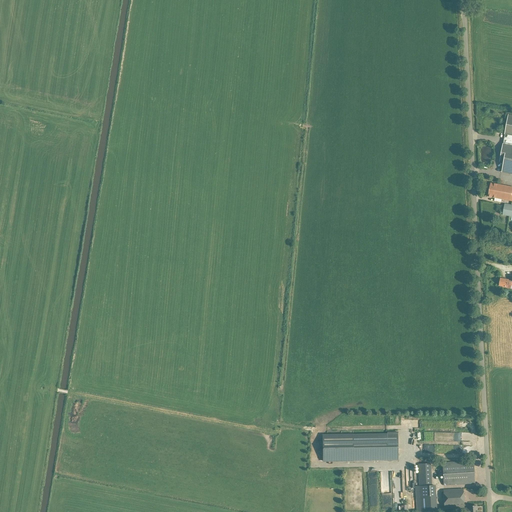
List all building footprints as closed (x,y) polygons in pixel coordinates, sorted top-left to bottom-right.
[(505,134),(503,144),(511,145),(511,115),(509,115),(506,130),(505,134)] [(503,144),(500,161),(504,162),(502,172),(511,173),(511,145),(503,144)] [(488,197),(497,198),(500,185),(491,183),(488,197)] [(511,187),(500,185),(497,198),(511,200),(511,187)] [(511,205),(511,206),(511,205),(505,204),(503,215),(511,216),(511,205)] [(511,288),(511,280),(509,280),(500,278),(499,286),(503,286),(503,287),(511,288)] [(352,435),(352,434),(322,435),(323,461),(398,460),(398,432),(387,433),(387,434),(352,435)] [(473,461),(468,461),(442,462),(443,485),(474,483),(473,461)] [(418,465),(418,468),(419,478),(419,487),(432,486),(431,464),(418,465)] [(433,486),(418,487),(420,510),(435,509),(433,486)] [(463,489),(458,489),(443,490),(444,508),(462,508),(462,511),(476,511),(477,505),(468,506),(468,508),(464,508),(463,489)] [(394,511),(407,511),(407,504),(403,504),(403,496),(394,496),(394,511)]
